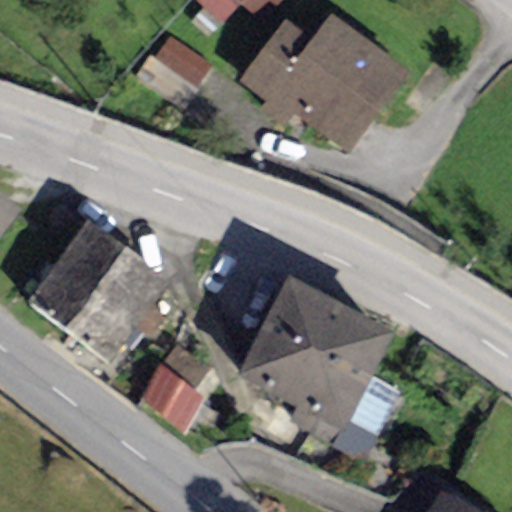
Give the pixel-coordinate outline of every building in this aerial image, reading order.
[(248,0),(204,0),(202,3),(228,25),(248,0)] [(283,40),(248,88),(350,161),(402,89),(325,34),(308,58),(283,40)] [(179,112),(206,75),(167,47),(140,84),(179,112)] [(0,238),(21,212),(0,195),(0,238)] [(89,221),(58,260),(140,321),(169,285),(89,221)] [(109,361),(140,321),(58,260),(29,297),(109,361)] [(291,302),(242,394),(342,446),(390,354),(291,302)]
